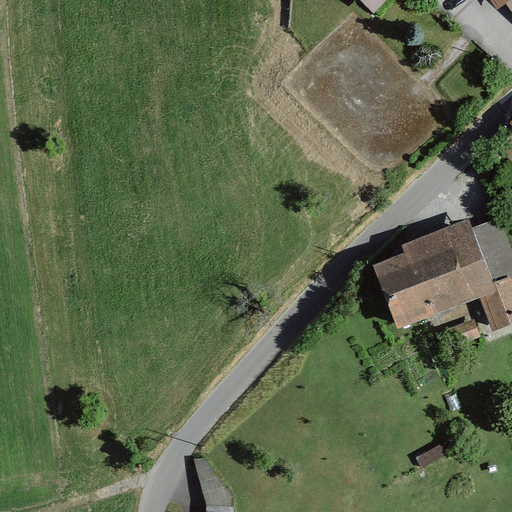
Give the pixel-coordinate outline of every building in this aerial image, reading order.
[(511,0),(348,0),(369,17),(385,0),(483,0),(494,17),(511,3),(511,0)] [(511,124),(485,150),(511,177),(511,124)] [(464,224),(362,262),(387,329),(489,291),(464,224)] [(511,280),(491,291),(506,332),(511,330),(511,280)] [(479,319),(454,326),(463,343),(486,335),(479,319)] [(451,442),(422,456),(428,465),(454,453),(451,442)]
